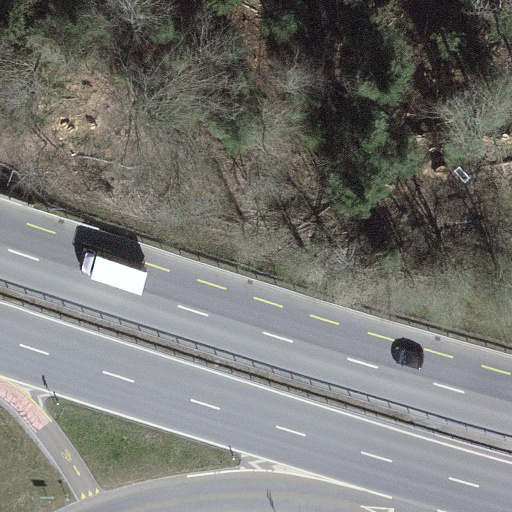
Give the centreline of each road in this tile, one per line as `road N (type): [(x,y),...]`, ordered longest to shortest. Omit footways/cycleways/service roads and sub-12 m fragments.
road 1 (primary): [(511,399),(0,242)]
road 2 (primary): [(0,339),(511,495)]
road 3 (residential): [(120,511),(254,490),(511,504)]
